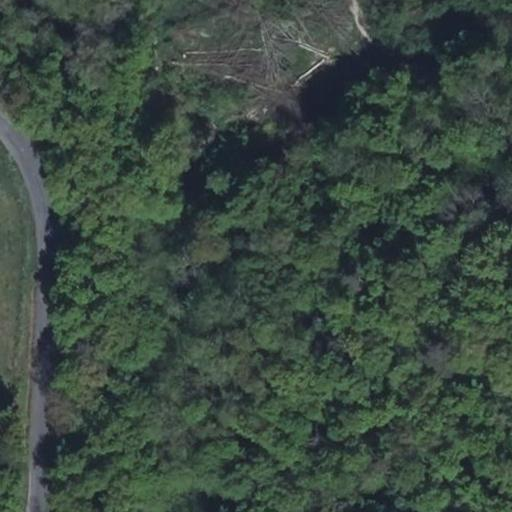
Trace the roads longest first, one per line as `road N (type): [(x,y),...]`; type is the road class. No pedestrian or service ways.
road 1 (secondary): [(40,511),(56,271),(48,201),(0,123)]
road 2 (track): [(349,0),(371,42),(412,58),(462,96),(511,104)]
